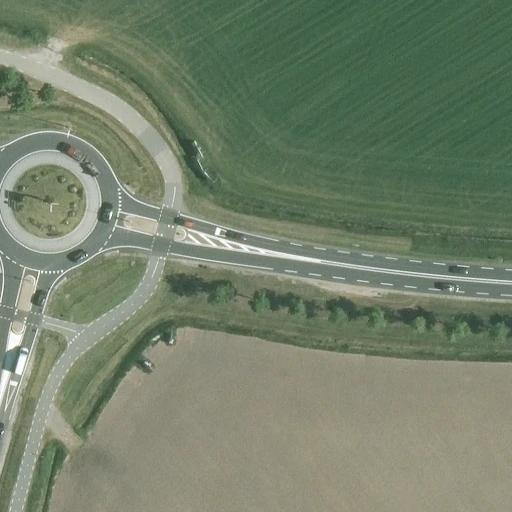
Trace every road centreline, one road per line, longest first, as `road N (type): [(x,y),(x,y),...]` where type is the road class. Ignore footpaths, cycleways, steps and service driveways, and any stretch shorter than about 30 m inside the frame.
road 1 (unclassified): [(166,218),(170,170),(125,113),(0,55)]
road 2 (unclassified): [(33,438),(55,377),(78,346),(141,296),(159,247)]
road 3 (primary): [(511,284),(319,263)]
road 4 (primary): [(159,247),(304,268),(319,263)]
road 5 (primary): [(319,263),(166,218)]
road 6 (primary): [(0,407),(56,260)]
road 7 (primary): [(106,191),(95,164),(64,142),(38,140),(4,158)]
